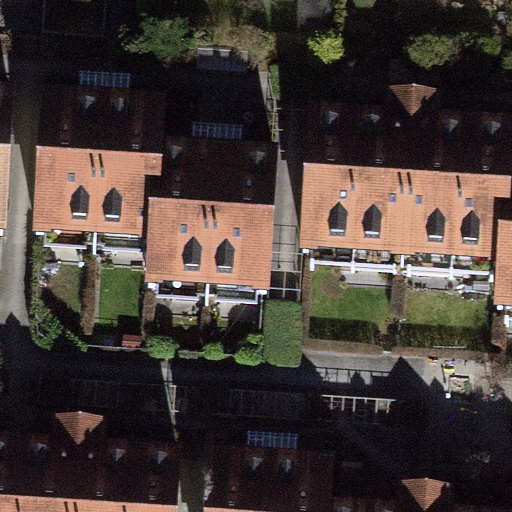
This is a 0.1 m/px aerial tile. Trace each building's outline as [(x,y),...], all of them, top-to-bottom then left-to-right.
[(113,0),(52,0),(50,47),(111,49),(113,0)] [(511,8),(511,0),(465,0),(465,5),(511,8)] [(23,99),(0,97),(0,240),(17,242),(23,99)] [(323,117),(313,265),(510,278),(511,249),(511,129),(449,125),(451,106),(401,102),(400,122),(323,117)] [(56,104),(45,246),(164,253),(170,151),(172,109),(56,104)] [(285,154),(170,151),(164,253),(161,292),(279,300),(285,154)] [(0,511),(189,511),(193,456),(120,452),(120,433),(65,431),(63,453),(0,450),(0,511)] [(218,511),(338,511),(342,466),(222,457),(218,511)] [(464,511),(466,496),(414,493),(412,511),(464,511)]
